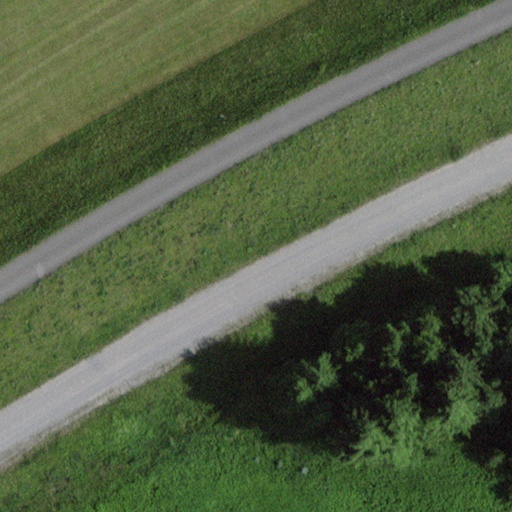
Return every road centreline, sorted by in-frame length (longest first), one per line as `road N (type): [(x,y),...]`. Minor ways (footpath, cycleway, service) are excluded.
road 1 (track): [(0,446),(113,374),(511,161)]
road 2 (track): [(511,15),(369,81),(0,286)]
